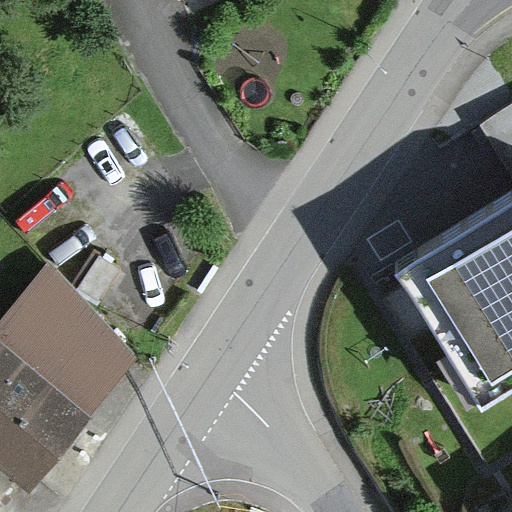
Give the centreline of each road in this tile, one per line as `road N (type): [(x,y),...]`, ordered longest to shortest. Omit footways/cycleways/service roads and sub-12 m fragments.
road 1 (unclassified): [(210,374),(425,49),(468,0)]
road 2 (residential): [(210,374),(275,433),(337,511)]
road 3 (unclassified): [(118,511),(210,374)]
